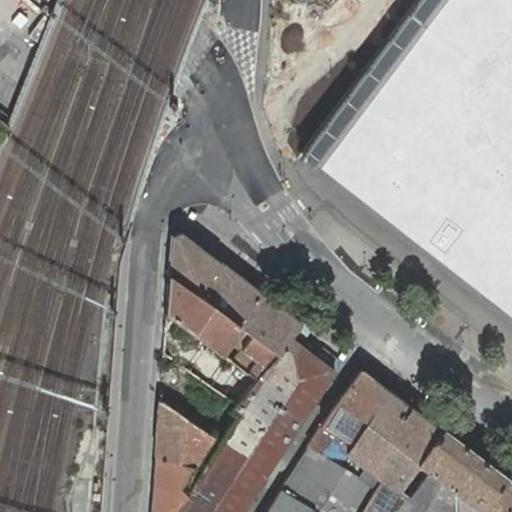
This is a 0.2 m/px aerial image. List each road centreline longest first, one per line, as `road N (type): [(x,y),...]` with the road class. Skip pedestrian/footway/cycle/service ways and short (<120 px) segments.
road 1 (residential): [(229,147),(176,185),(152,217),(125,511)]
road 2 (unknown): [(511,79),(428,175),(388,173),(379,156),(387,123),(483,0)]
road 3 (tertiary): [(321,268),(511,416)]
road 4 (tertiary): [(229,147),(201,58),(147,0)]
road 5 (tertiary): [(243,183),(261,232),(281,253),(321,268)]
